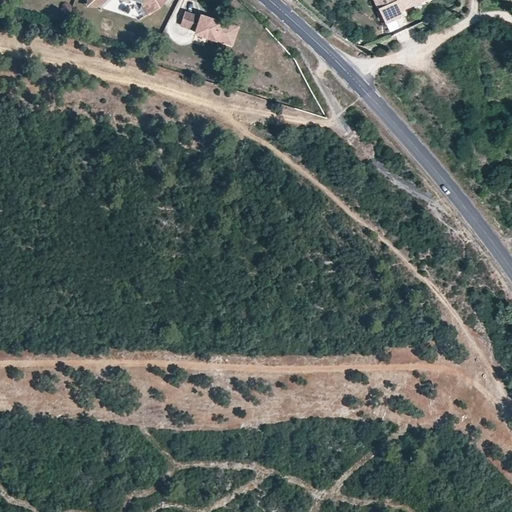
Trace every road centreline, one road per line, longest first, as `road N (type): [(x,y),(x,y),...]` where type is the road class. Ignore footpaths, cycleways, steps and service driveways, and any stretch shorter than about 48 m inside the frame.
road 1 (track): [(0,363),(427,367),(456,371),(511,419)]
road 2 (tertiary): [(511,271),(350,73),(267,0)]
road 3 (track): [(473,0),(473,9),(350,73)]
